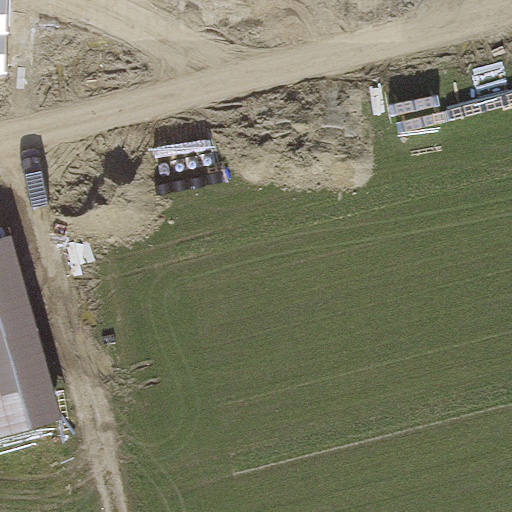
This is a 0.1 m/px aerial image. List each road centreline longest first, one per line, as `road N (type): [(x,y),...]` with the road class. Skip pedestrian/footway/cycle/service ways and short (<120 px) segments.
road 1 (unclassified): [(0,148),(511,18)]
road 2 (track): [(29,141),(119,511)]
